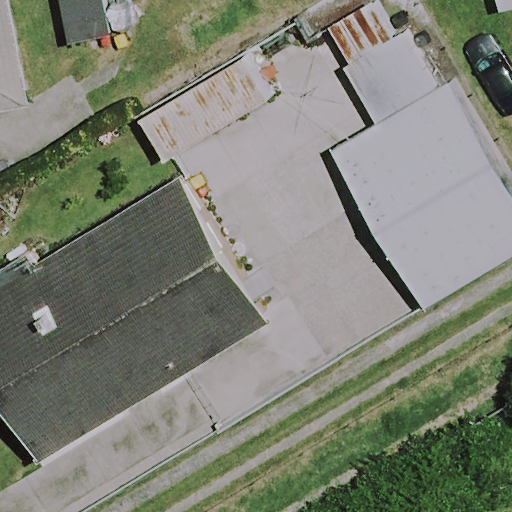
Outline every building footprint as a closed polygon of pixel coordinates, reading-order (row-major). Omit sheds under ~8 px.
[(0,0),(0,111),(30,105),(9,0),(0,0)] [(511,257),(511,191),(404,0),(375,0),(313,36),(367,133),(335,151),(423,308),(511,257)] [(511,0),(496,0),(499,11),(511,7),(511,0)] [(245,58),(135,114),(162,166),(271,109),(245,58)] [(263,328),(178,183),(0,287),(0,394),(38,459),(263,328)]
